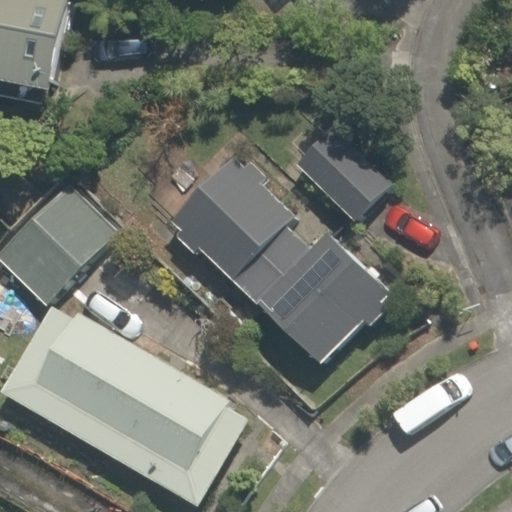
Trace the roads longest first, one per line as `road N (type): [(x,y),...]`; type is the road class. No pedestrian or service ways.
road 1 (residential): [(511,289),(442,123),(426,62),(444,0)]
road 2 (residential): [(511,431),(379,511)]
